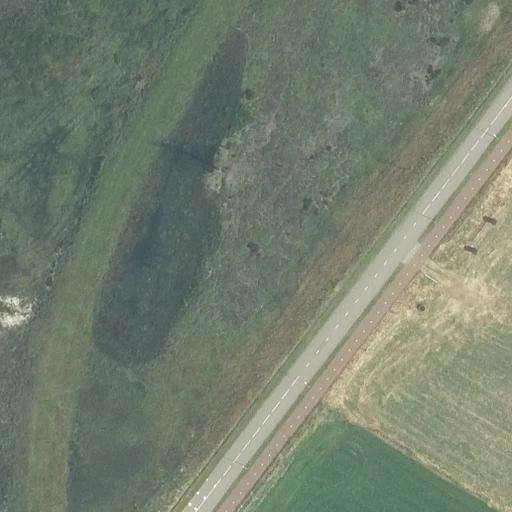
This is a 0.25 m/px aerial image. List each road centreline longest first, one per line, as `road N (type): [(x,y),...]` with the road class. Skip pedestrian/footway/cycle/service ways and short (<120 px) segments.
road 1 (tertiary): [(192,511),(511,94)]
road 2 (unknown): [(250,511),(511,184)]
